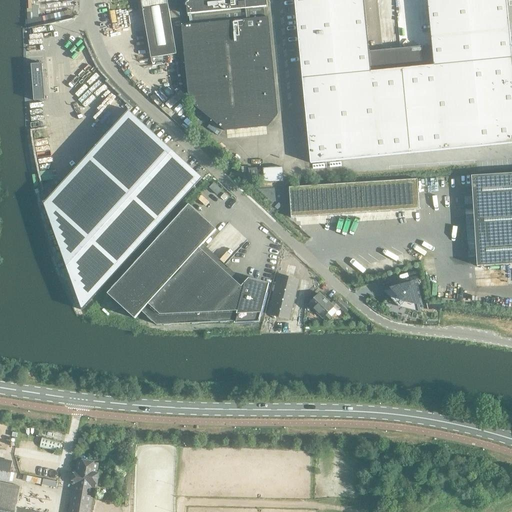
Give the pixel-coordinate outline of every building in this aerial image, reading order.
[(141,0),(144,19),(170,15),(167,0),(141,0)] [(186,0),(188,14),(188,15),(192,15),(193,25),(182,26),(187,84),(189,102),(225,131),(268,127),(278,115),(269,17),(265,18),(264,8),(268,7),(269,7),(268,0),(186,0)] [(427,0),(432,46),(434,66),(371,72),(369,53),(364,0),(294,0),(306,122),(307,126),(310,163),(511,143),(511,53),(508,13),(506,0),(427,0)] [(144,19),(151,58),(177,54),(170,15),(144,19)] [(39,18),(28,21),(29,27),(41,25),(39,18)] [(369,53),(371,72),(434,66),(432,46),(419,48),(400,49),(383,51),(369,53)] [(42,64),(31,65),(34,101),(45,100),(42,64)] [(182,101),(176,93),(167,101),(174,108),(182,101)] [(202,178),(129,111),(44,203),(82,310),(202,178)] [(283,167),(263,168),(264,183),(284,182),(283,167)] [(249,169),(250,180),(257,180),(257,169),(249,169)] [(511,173),(471,176),(477,267),(511,264),(511,173)] [(419,210),(418,179),(289,187),(291,218),(419,210)] [(210,188),(217,195),(222,190),(221,190),(214,183),(210,188)] [(189,205),(108,295),(135,319),(141,312),(156,325),(260,320),(269,286),(247,280),(245,283),(242,282),(239,285),(222,268),(203,251),(199,248),(216,230),(189,205)] [(269,315),(289,320),(298,281),(279,276),(269,315)] [(400,305),(418,310),(414,284),(388,291),(400,305)] [(319,294),(309,304),(324,318),(323,319),(327,323),(333,317),(329,313),(334,308),(319,294)] [(350,308),(341,300),(336,304),(345,313),(350,308)] [(41,447),(60,450),(62,440),(43,438),(41,447)] [(89,511),(92,496),(94,485),(96,485),(98,474),(96,474),(97,464),(79,461),(79,463),(77,464),(77,467),(78,469),(77,473),(74,473),(73,484),(74,484),(74,485),(69,511),(89,511)] [(0,476),(13,479),(14,473),(10,472),(11,465),(0,462),(0,476)] [(42,479),(24,476),(22,481),(41,485),(42,479)] [(57,482),(43,479),(42,485),(56,488),(57,482)] [(35,511),(17,508),(21,486),(0,482),(0,511),(35,511)]
